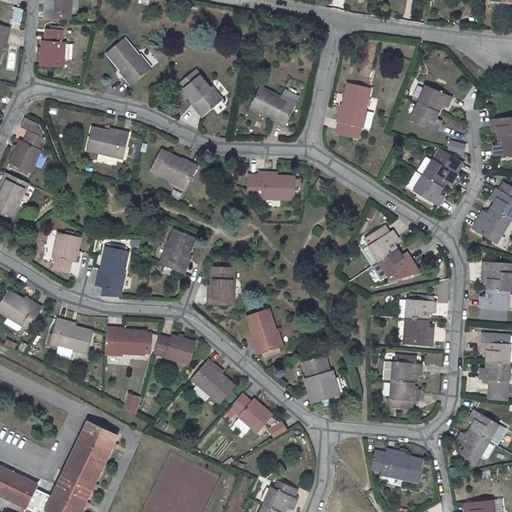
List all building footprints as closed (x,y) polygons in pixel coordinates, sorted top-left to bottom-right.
[(71,22),(72,0),(51,0),(50,11),(47,11),(46,19),(71,22)] [(20,24),(21,8),(11,8),(11,23),(20,24)] [(12,26),(0,23),(0,63),(7,33),(10,34),(12,26)] [(41,67),(64,70),(65,60),(73,61),(75,46),(67,45),(65,44),(66,32),(58,32),(51,31),(48,31),(47,43),(43,42),(41,65),(41,67)] [(143,56),(129,37),(112,51),(129,73),(126,75),(134,84),(155,67),(145,54),(143,56)] [(204,115),(225,100),(215,86),(213,87),(200,69),(182,82),(199,105),(197,106),(204,115)] [(374,128),(378,111),(371,109),(369,109),(373,86),(352,82),(346,108),(343,108),(340,120),(342,121),(339,132),(362,137),(364,126),(367,126),(374,128)] [(457,97),(431,85),(415,118),(440,131),(445,120),(439,117),(446,105),(451,107),(457,97)] [(289,126),(302,103),(286,95),(285,97),(265,86),(255,105),(279,118),(278,120),(289,126)] [(511,156),(511,119),(495,120),(495,131),(501,131),(502,145),(496,145),(497,157),(511,156)] [(22,139),(11,161),(31,172),(42,148),(39,147),(44,137),(29,129),(24,140),(22,139)] [(91,150),(128,159),(134,135),(127,133),(126,136),(114,133),(97,129),(91,150)] [(468,145),(454,141),(452,150),(466,154),(468,145)] [(190,189),(203,164),(192,158),(190,161),(167,147),(155,167),(176,178),(174,180),(190,189)] [(420,172),(426,176),(435,162),(429,158),(420,172)] [(460,175),(436,160),(435,162),(426,176),(416,192),(440,207),(446,197),(441,194),(448,182),(454,185),(460,175)] [(0,194),(0,209),(14,217),(31,182),(7,170),(3,177),(7,179),(0,194)] [(298,189),(298,176),(268,174),(268,171),(259,171),(259,174),(249,174),(249,190),(259,191),(259,195),(259,197),(298,198),(298,189)] [(330,182),(321,177),(315,187),(324,192),(330,182)] [(499,206),(491,218),(486,214),(479,224),(473,231),(495,248),(501,241),(511,227),(511,188),(511,189),(505,196),(502,194),(495,203),(499,206)] [(380,260),(390,276),(392,278),(422,274),(414,261),(408,251),(403,254),(399,248),(395,242),(400,239),(394,229),(390,231),(385,224),(370,234),(365,237),(370,244),(364,247),(374,264),(380,260)] [(199,238),(178,229),(164,264),(187,273),(190,266),(188,265),(193,253),(199,238)] [(82,236),(59,231),(55,257),(57,257),(54,270),(71,273),(74,261),(77,262),(82,236)] [(110,245),(106,245),(103,274),(101,274),(99,286),(108,287),(108,294),(125,296),(126,288),(128,272),(125,272),(128,247),(125,247),(110,245)] [(236,305),(238,267),(216,266),(215,285),(215,297),(213,297),(212,304),(236,305)] [(507,313),(511,276),(483,273),(482,285),(488,285),(487,299),(481,299),(480,310),(507,313)] [(449,303),(451,279),(451,278),(442,279),(440,302),(449,303)] [(25,298),(10,289),(0,304),(0,308),(10,315),(6,322),(18,330),(21,329),(24,325),(30,328),(44,307),(38,303),(36,306),(25,298)] [(25,298),(36,306),(38,303),(26,295),(25,298)] [(408,300),(405,337),(405,344),(432,347),(433,339),(434,328),(428,328),(429,313),(434,313),(436,302),(408,300)] [(270,306),(249,313),(259,341),(257,341),(260,352),(262,357),(267,355),(282,350),(287,348),(286,344),(280,327),(278,328),(270,306)] [(78,327),(66,324),(67,321),(60,319),(53,343),(60,345),(58,352),(73,357),(75,349),(89,353),(95,332),(78,327)] [(120,329),(120,325),(109,325),(107,353),(125,355),(125,352),(146,353),(148,332),(148,331),(120,329)] [(191,364),(198,342),(174,335),(173,338),(162,334),(156,350),(168,353),(167,357),(191,364)] [(487,357),(486,364),(508,366),(511,366),(511,339),(483,337),(481,356),(487,357)] [(6,340),(4,347),(13,350),(15,343),(6,340)] [(333,377),(327,356),(305,361),(311,383),(313,390),(311,391),(314,402),(340,394),(335,377),(333,377)] [(222,403),(237,387),(215,367),(217,364),(210,358),(194,378),(201,385),(196,390),(208,401),(213,395),(222,403)] [(413,391),(414,377),(420,377),(421,365),(415,364),(416,359),(395,358),(394,363),(393,363),(385,362),(384,381),(392,381),(391,401),(391,408),(390,408),(403,409),(403,401),(413,402),(419,402),(419,391),(413,391)] [(508,366),(486,364),(486,371),(479,370),(478,382),(480,382),(480,384),(487,385),(486,398),(504,400),(508,366)] [(141,397),(131,393),(126,408),(136,413),(141,397)] [(259,433),(274,416),(256,399),(254,401),(245,393),(233,406),(242,414),(240,416),(259,433)] [(403,409),(413,410),(413,402),(403,401),(403,409)] [(490,443),(500,426),(475,412),(470,422),(475,426),(468,437),(463,434),(456,445),(480,458),(490,443)] [(31,484),(0,471),(0,500),(28,511),(78,511),(110,433),(78,420),(47,497),(29,489),(31,484)] [(158,420),(155,427),(164,430),(166,423),(158,420)] [(284,422),(272,430),(276,438),(289,430),(284,422)] [(508,431),(500,426),(490,443),(498,448),(508,431)] [(384,474),(421,483),(425,462),(397,455),(397,452),(390,451),(389,454),(378,451),(376,462),(380,463),(386,465),(384,473),(384,474)] [(380,463),(378,471),(384,473),(386,465),(380,463)] [(299,491),(281,483),(277,491),(273,489),(266,506),(277,511),(287,511),(289,510),(293,511),(298,501),(295,499),(299,491)] [(495,501),(467,504),(467,511),(505,511),(505,501),(495,501)]
